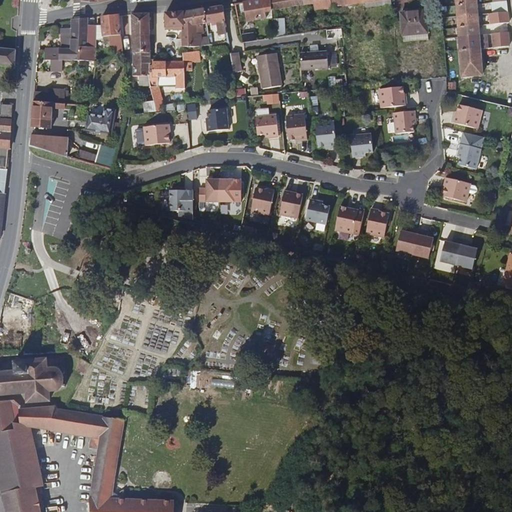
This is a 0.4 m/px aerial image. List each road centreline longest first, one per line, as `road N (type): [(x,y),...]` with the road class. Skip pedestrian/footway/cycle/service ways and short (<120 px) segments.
road 1 (residential): [(406,191),(253,158),(222,156),(118,185),(17,159)]
road 2 (unclassified): [(30,18),(17,159)]
road 3 (residential): [(30,18),(162,0)]
